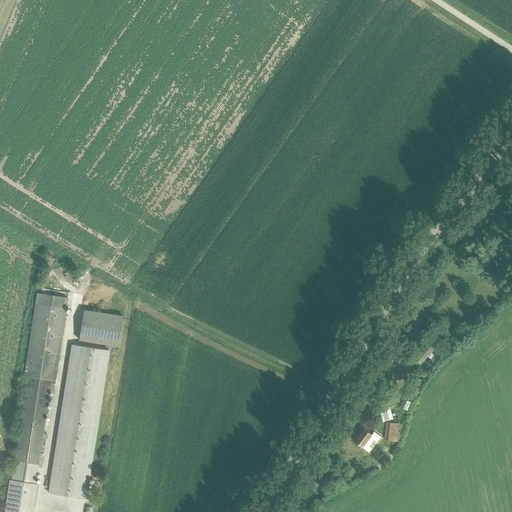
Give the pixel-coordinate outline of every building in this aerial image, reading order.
[(15,462),(39,466),(44,438),(47,438),(48,434),(44,433),(48,409),(51,392),(52,386),(53,386),(53,384),(56,384),(69,298),(37,293),(24,376),(28,377),(15,462)] [(85,310),(80,340),(119,347),(124,316),(85,310)] [(476,311),(471,317),(476,322),(481,316),(476,311)] [(426,340),(413,357),(421,364),(436,348),(426,340)] [(73,345),(49,493),(87,499),(110,351),(73,345)] [(383,366),(374,382),(379,384),(388,369),(383,366)] [(403,399),(399,406),(407,410),(411,402),(403,399)] [(383,408),(387,418),(396,415),(392,405),(383,408)] [(386,423),(384,439),(400,441),(401,434),(403,434),(404,425),(398,424),(387,423),(386,423)] [(364,429),(354,441),(363,448),(368,452),(378,439),(364,429)] [(39,466),(15,462),(12,480),(10,480),(4,511),(34,511),(38,484),(36,484),(39,466)]
